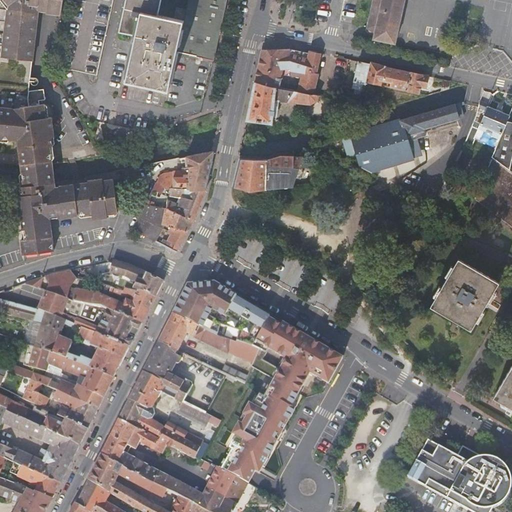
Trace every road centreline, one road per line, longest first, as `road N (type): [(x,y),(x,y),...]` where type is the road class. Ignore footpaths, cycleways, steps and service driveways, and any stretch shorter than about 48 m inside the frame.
road 1 (secondary): [(61,511),(181,268)]
road 2 (secondary): [(181,268),(215,206),(257,26)]
road 3 (unknown): [(310,323),(268,416),(143,348)]
road 4 (residential): [(181,268),(209,264),(360,356)]
road 5 (residential): [(181,268),(119,248),(0,278)]
road 6 (unclassified): [(511,85),(329,45)]
road 7 (residential): [(360,356),(511,448)]
road 8 (residential): [(360,356),(308,450),(311,478)]
